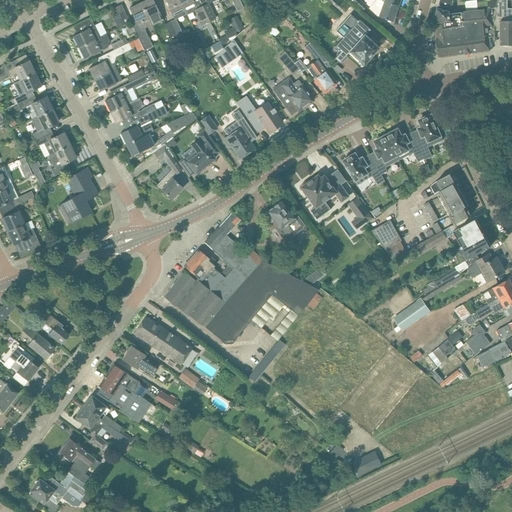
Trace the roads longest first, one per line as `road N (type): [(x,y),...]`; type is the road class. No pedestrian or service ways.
road 1 (unclassified): [(144,236),(204,210),(308,141),(423,82)]
road 2 (residential): [(0,474),(150,278),(144,236)]
road 3 (residential): [(144,236),(27,15)]
road 4 (residential): [(511,232),(440,79)]
road 5 (unclassified): [(13,281),(144,236)]
